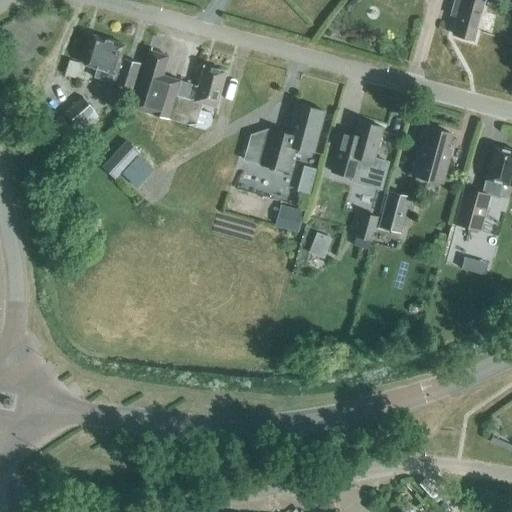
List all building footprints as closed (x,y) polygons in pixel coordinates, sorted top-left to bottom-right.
[(472,41),(483,2),(476,0),(454,0),(451,13),(458,16),(453,36),(472,41)] [(119,61),(124,45),(93,36),(84,65),(96,69),(94,78),(112,83),(112,85),(131,90),(139,64),(124,60),(123,63),(119,61)] [(197,87),(179,81),(180,81),(162,75),(167,56),(148,51),(131,108),(205,130),(211,127),(212,121),(210,114),(200,111),(202,103),(215,107),(226,73),(203,67),(197,87)] [(73,125),(92,110),(80,97),(61,112),(73,125)] [(266,140),(251,136),(244,161),(289,173),(295,148),(313,153),(324,112),(295,104),(287,134),(269,130),(266,140)] [(61,137),(67,132),(56,118),(48,125),(60,138),(61,137)] [(331,172),(354,178),(353,182),(380,189),(388,162),(374,158),(382,128),(357,121),(353,136),(342,132),(331,172)] [(447,149),(451,134),(429,127),(425,142),(421,141),(412,175),(442,184),(451,150),(447,149)] [(113,179),(138,153),(124,141),(100,166),(113,179)] [(508,187),(511,170),(511,150),(495,146),(482,193),(464,188),(454,224),(479,231),(489,196),(499,199),(503,185),(508,187)] [(307,164),(300,190),(313,193),(320,168),(307,164)] [(400,235),(410,198),(388,192),(378,228),(400,235)] [(303,212),(280,205),(274,226),(297,233),(303,212)] [(369,251),(378,218),(361,213),(354,237),(357,238),(354,247),(369,251)] [(319,232),(312,252),(328,258),(335,237),(319,232)]
